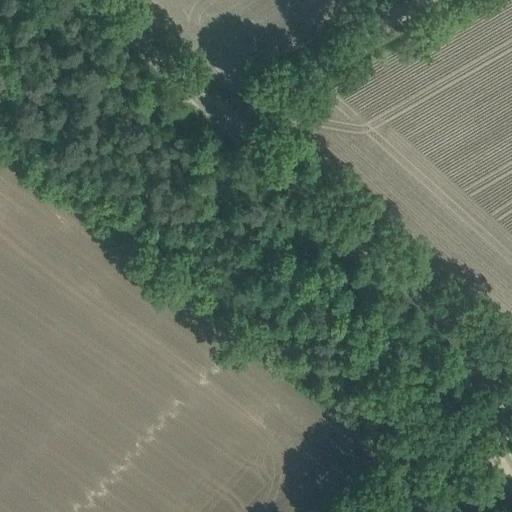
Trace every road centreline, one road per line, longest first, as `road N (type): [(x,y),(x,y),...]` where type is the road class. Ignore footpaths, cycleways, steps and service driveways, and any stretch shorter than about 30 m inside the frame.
road 1 (unclassified): [(504,491),(493,398),(454,327),(83,0)]
road 2 (track): [(446,0),(233,132)]
